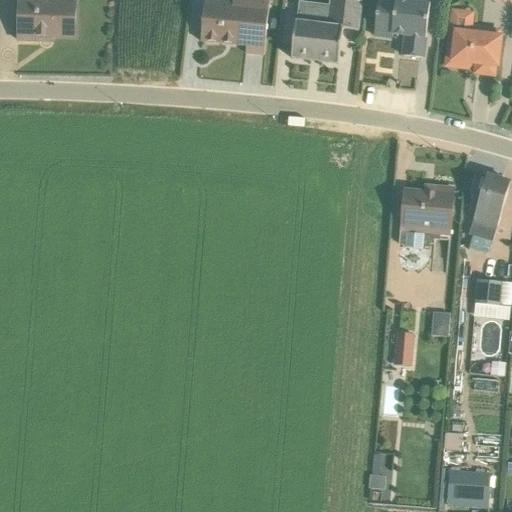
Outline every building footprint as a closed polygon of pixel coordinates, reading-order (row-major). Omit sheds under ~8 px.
[(18,0),(17,42),(52,44),(53,39),(74,40),(75,0),(18,0)] [(204,3),(200,44),(246,48),(245,56),(263,57),(268,0),(232,0),(232,5),(204,3)] [(350,1),(350,0),(328,0),(325,27),(296,24),(291,61),(337,67),(342,31),(359,32),(362,3),(350,1)] [(410,0),(377,0),(373,38),(391,40),(392,36),(405,38),(403,58),(422,60),(429,4),(411,2),(410,0)] [(474,14),(453,12),(446,67),(465,70),(466,64),(476,65),(475,75),(492,77),(494,68),(496,68),(500,31),(473,28),(474,14)] [(468,251),(485,255),(488,254),(491,245),(492,244),(509,185),(486,178),(468,237),(472,238),(468,251)] [(399,248),(403,248),(403,251),(423,252),(424,250),(428,250),(428,247),(433,247),(433,243),(439,243),(440,239),(449,239),(453,191),(424,189),(423,195),(404,193),(399,248)] [(476,282),(472,320),(508,323),(511,286),(476,282)] [(449,316),(432,315),(430,338),(447,339),(449,316)] [(393,367),(410,369),(413,337),(396,335),(393,367)] [(462,437),(444,435),(442,451),(460,453),(462,437)] [(379,457),(373,456),(372,478),(369,478),(368,491),(384,492),(385,479),(378,478),(379,457)] [(449,473),(446,509),(487,511),(489,496),(493,496),(494,486),(489,485),(490,483),(493,483),(493,479),(490,478),(490,476),(449,473)]
